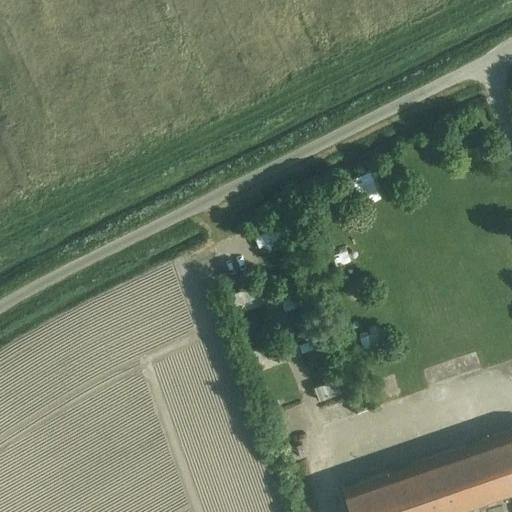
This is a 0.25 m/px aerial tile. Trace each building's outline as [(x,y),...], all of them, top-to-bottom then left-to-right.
[(454,113),(434,119),(440,140),(460,134),(454,113)] [(383,152),(372,157),(378,171),(389,166),(383,152)] [(271,213),(279,232),(300,223),(292,204),(271,213)] [(296,267),(303,285),(318,279),(310,261),(296,267)] [(275,263),(259,265),(262,288),(278,286),(275,263)] [(294,320),(279,322),(281,344),(297,341),(294,320)] [(338,364),(341,350),(327,347),(323,361),(338,364)] [(313,386),(318,400),(339,392),(334,378),(313,386)] [(349,511),(452,511),(511,492),(511,427),(340,486),(349,511)] [(395,430),(369,437),(372,447),(398,441),(395,430)]
